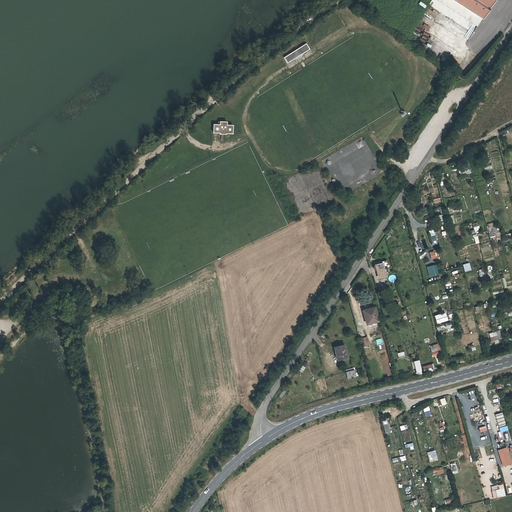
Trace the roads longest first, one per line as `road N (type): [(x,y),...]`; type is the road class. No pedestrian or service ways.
road 1 (residential): [(511,32),(269,396),(263,440)]
road 2 (track): [(0,303),(268,51)]
road 3 (secondary): [(511,360),(321,410),(263,440)]
road 4 (track): [(120,511),(83,326)]
road 5 (track): [(0,332),(54,282),(88,267),(74,228)]
